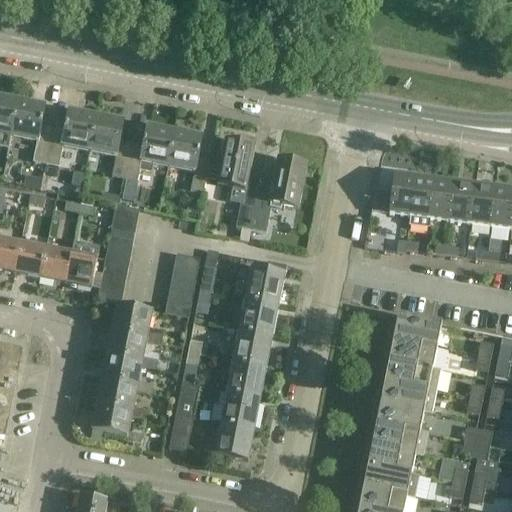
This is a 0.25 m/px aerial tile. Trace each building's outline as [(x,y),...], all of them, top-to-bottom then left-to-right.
[(0,149),(8,151),(17,103),(0,99),(0,149)] [(45,167),(52,136),(40,133),(45,109),(17,103),(8,151),(9,151),(11,139),(37,144),(33,165),(45,167)] [(52,136),(45,167),(59,170),(63,149),(89,154),(96,119),(69,113),(65,134),(64,138),(52,136)] [(124,183),(130,151),(118,149),(123,124),(96,119),(89,154),(115,160),(111,180),(124,183)] [(167,170),(174,134),(147,129),(142,153),(130,151),(124,183),(137,185),(140,173),(151,175),(153,167),(167,170)] [(174,134),(167,170),(194,175),(190,195),(203,198),(209,167),(197,164),(202,140),(174,134)] [(225,144),(217,189),(232,192),(229,204),(240,207),(235,230),(250,233),(259,188),(247,186),(254,150),(225,144)] [(259,188),(250,233),(266,236),(272,206),(297,211),(306,168),(278,163),(272,191),(259,188)] [(389,217),(409,220),(414,181),(416,181),(416,177),(394,174),(389,217)] [(25,178),(23,190),(32,192),(34,180),(25,178)] [(430,230),(431,223),(435,183),(416,181),(414,181),(409,220),(408,228),(430,230)] [(451,225),(456,186),(435,183),(431,223),(451,225)] [(470,228),(475,188),(456,186),(451,225),(470,228)] [(491,230),(495,191),(475,188),(470,228),(491,230)] [(69,199),(81,201),(83,191),(75,189),(70,192),(69,199)] [(511,233),(511,224),(511,192),(495,191),(491,230),(511,233)] [(102,195),(100,205),(107,206),(109,196),(102,195)] [(45,200),(30,197),(27,206),(43,209),(45,200)] [(80,207),(66,204),(65,213),(78,216),(80,207)] [(80,207),(78,216),(93,219),(95,210),(93,210),(80,207)] [(139,213),(119,209),(115,208),(113,221),(137,225),(139,213)] [(110,233),(135,237),(137,225),(113,221),(110,233)] [(108,244),(132,249),(135,237),(110,233),(108,244)] [(0,273),(13,276),(14,273),(20,245),(0,241),(0,273)] [(397,256),(405,257),(406,254),(405,253),(406,244),(398,243),(397,256)] [(488,255),(487,264),(498,265),(499,256),(501,245),(489,243),(489,245),(488,255)] [(67,273),(65,286),(91,292),(92,290),(99,291),(101,280),(102,277),(95,276),(98,260),(100,249),(73,244),(71,255),(67,273)] [(106,256),(130,261),(132,249),(108,244),(106,256)] [(405,253),(406,254),(406,253),(417,255),(418,246),(406,244),(405,253)] [(476,253),(474,262),(487,264),(488,255),(489,245),(477,244),(476,253)] [(20,245),(14,273),(13,276),(39,281),(41,273),(45,250),(20,245)] [(446,259),(448,249),(435,248),(434,257),(446,259)] [(448,249),(446,259),(458,260),(459,251),(448,249)] [(45,250),(41,273),(39,281),(65,286),(67,273),(71,255),(45,250)] [(103,268),(128,273),(130,261),(106,256),(103,268)] [(173,270),(198,275),(200,262),(176,257),(173,270)] [(101,280),(125,285),(128,273),(103,268),(102,277),(101,280)] [(171,281),(196,286),(198,275),(173,270),(171,281)] [(215,272),(204,270),(199,295),(211,297),(216,272),(215,272)] [(244,302),(244,303),(278,310),(284,278),(250,271),(244,302)] [(99,291),(123,296),(125,285),(101,280),(99,291)] [(196,286),(171,281),(169,294),(193,298),(196,286)] [(97,304),(116,307),(121,308),(123,296),(99,291),(97,304)] [(167,305),(191,310),(193,298),(169,294),(167,305)] [(199,295),(195,316),(207,318),(211,297),(199,295)] [(278,310),(244,303),(238,334),(272,341),(278,310)] [(164,317),(189,322),(191,310),(167,305),(164,317)] [(153,315),(121,308),(116,307),(111,334),(145,340),(145,345),(147,346),(147,345),(161,348),(163,338),(149,335),(153,315)] [(441,328),(398,320),(393,342),(436,351),(441,328)] [(139,370),(142,371),(142,370),(156,373),(158,363),(144,360),(147,346),(145,345),(145,340),(111,334),(106,359),(140,365),(139,370)] [(272,341),(238,334),(231,366),(265,372),(272,341)] [(436,351),(393,342),(389,363),(432,372),(432,371),(436,351)] [(187,357),(199,359),(202,346),(190,343),(187,357)] [(493,347),(480,345),(477,359),(490,362),(493,347)] [(511,355),(511,351),(500,349),(497,363),(510,366),(511,355)] [(199,359),(187,357),(185,367),(197,370),(199,359)] [(135,389),(134,394),(137,395),(151,398),(153,388),(139,385),(142,371),(139,370),(140,365),(106,359),(101,383),(135,389)] [(474,373),(487,376),(490,362),(477,359),(474,373)] [(440,372),(432,371),(432,372),(389,363),(384,384),(436,395),(440,372)] [(494,377),(507,380),(510,366),(497,363),(494,377)] [(265,372),(231,366),(225,396),(259,403),(265,372)] [(96,409),(130,416),(129,419),(132,420),(146,422),(148,413),(134,410),(137,395),(134,394),(135,389),(101,383),(96,409)] [(423,415),(431,417),(436,395),(384,384),(380,405),(424,414),(423,415)] [(194,389),(181,386),(177,405),(175,417),(188,419),(193,420),(199,390),(194,389)] [(485,390),(472,387),(469,401),(482,404),(485,390)] [(504,394),(491,391),(489,405),(501,408),(504,394)] [(259,403),(225,396),(219,427),(253,434),(259,403)] [(466,416),(479,418),(482,404),(469,401),(466,416)] [(419,434),(423,415),(424,414),(380,405),(376,427),(419,435),(419,434)] [(486,420),(498,422),(501,408),(489,405),(486,420)] [(130,416),(96,409),(91,433),(126,440),(125,444),(141,448),(143,438),(129,435),(132,420),(129,419),(130,416)] [(187,456),(193,420),(188,419),(175,418),(168,452),(187,456)] [(253,434),(219,427),(213,457),(247,464),(253,434)] [(423,459),(427,436),(419,434),(419,435),(376,427),(372,448),(415,457),(415,458),(423,459)] [(477,447),(479,433),(467,430),(464,444),(477,447)] [(479,433),(477,447),(489,449),(492,436),(479,433)] [(477,447),(464,444),(461,459),(474,462),(477,447)] [(489,449),(477,447),(474,462),(486,464),(489,449)] [(411,478),(411,477),(415,458),(415,457),(372,448),(367,469),(411,478)] [(414,502),(419,478),(411,477),(411,478),(367,469),(363,490),(406,499),(406,500),(414,502)] [(467,474),(455,472),(452,486),(465,489),(467,474)] [(487,478),(474,476),(471,490),(484,493),(487,478)] [(449,500),(462,503),(465,489),(452,486),(449,500)] [(403,511),(406,500),(406,499),(363,490),(359,511),(362,511),(403,511)] [(469,504),(481,507),(484,493),(471,490),(469,504)] [(76,511),(105,511),(107,503),(79,498),(76,511)]
